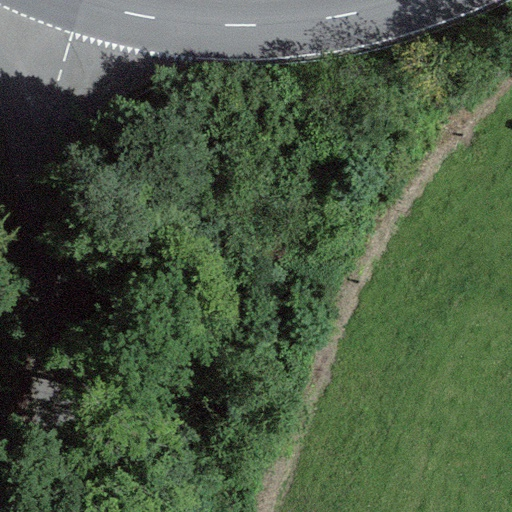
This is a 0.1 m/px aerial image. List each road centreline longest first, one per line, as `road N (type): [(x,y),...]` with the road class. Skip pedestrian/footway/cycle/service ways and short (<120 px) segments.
road 1 (unclassified): [(81,0),(53,113),(68,376),(56,511)]
road 2 (secondary): [(404,0),(313,20),(227,24),(81,0)]
